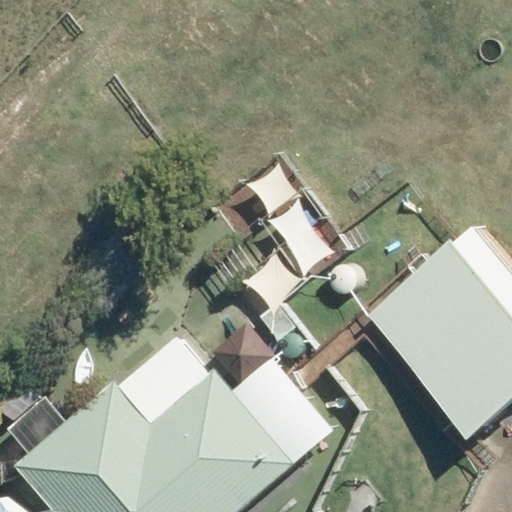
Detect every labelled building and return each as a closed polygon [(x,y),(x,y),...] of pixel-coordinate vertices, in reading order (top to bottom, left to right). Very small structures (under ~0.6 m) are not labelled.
[(511,270),(483,238),(392,318),(502,443),(511,434),(511,270)] [(71,511),(261,511),(356,431),(264,324),(217,364),(192,334),(86,424),(63,396),(25,428),(49,456),(34,469),(71,511)] [(34,382),(13,400),(28,418),(49,400),(34,382)] [(386,511),(386,480),(334,481),(335,511),(386,511)] [(46,511),(22,494),(8,511),(46,511)]
